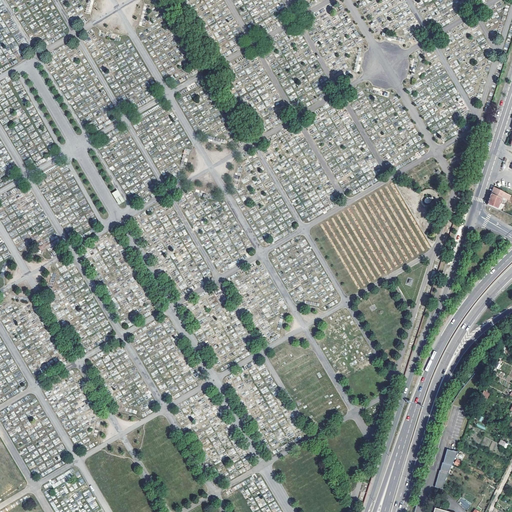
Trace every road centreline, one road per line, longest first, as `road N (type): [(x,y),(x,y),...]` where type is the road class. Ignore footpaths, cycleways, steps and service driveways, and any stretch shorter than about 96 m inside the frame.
road 1 (secondary): [(473,211),(365,511)]
road 2 (trunk): [(511,255),(442,342),(405,442)]
road 3 (trunk): [(422,422),(451,347),(511,271)]
road 4 (trunk): [(422,422),(465,346),(511,308)]
road 5 (secondary): [(473,211),(511,92)]
